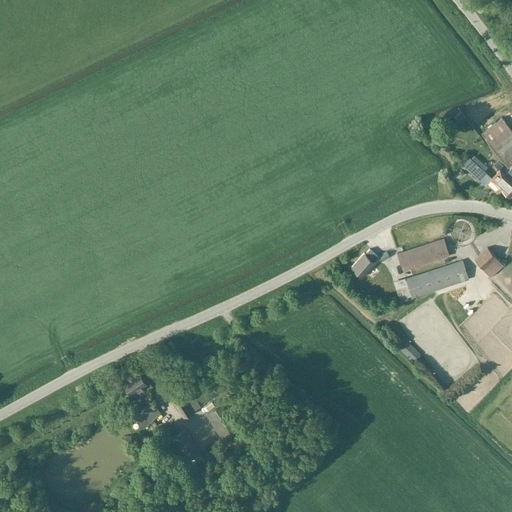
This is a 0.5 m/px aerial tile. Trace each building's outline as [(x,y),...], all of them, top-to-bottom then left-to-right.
[(482,133),(508,167),(511,163),(511,129),(502,117),(482,133)] [(499,169),(492,177),(471,158),(464,166),(484,185),(490,178),(494,182),(510,196),(511,193),(511,179),(503,172),(500,168),(499,169)] [(511,163),(508,167),(503,172),(511,179),(511,163)] [(404,271),(450,256),(444,238),(398,254),(404,271)] [(491,277),(504,265),(488,248),(475,259),(491,277)] [(374,261),(378,257),(370,249),(366,254),(364,253),(352,266),(363,277),(376,263),(374,261)] [(387,250),(379,255),(382,261),(390,256),(387,250)] [(413,298),(469,279),(463,260),(407,279),(413,298)] [(411,295),(405,278),(405,277),(393,281),(399,299),(411,295)] [(399,347),(414,361),(420,354),(406,340),(399,347)] [(147,391),(153,387),(146,377),(143,379),(138,372),(123,383),(132,396),(144,387),(147,391)] [(177,375),(167,382),(171,388),(181,382),(177,375)] [(185,417),(201,406),(186,383),(170,394),(185,417)] [(209,408),(219,404),(218,400),(208,403),(209,408)] [(144,427),(160,412),(153,401),(134,412),(144,427)] [(235,457),(253,445),(225,402),(207,414),(235,457)] [(191,465),(204,456),(186,429),(172,438),(191,465)] [(226,473),(216,462),(207,471),(213,477),(205,484),(208,488),(226,473)]
